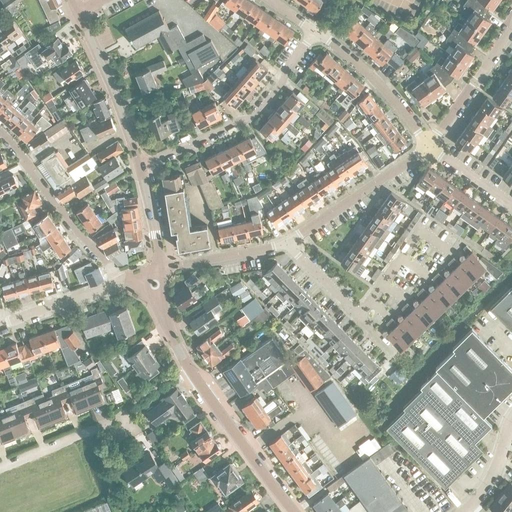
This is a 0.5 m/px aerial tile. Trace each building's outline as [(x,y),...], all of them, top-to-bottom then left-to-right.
[(1,0),(9,9),(20,0),(1,0)] [(39,0),(50,22),(59,18),(54,7),(62,3),(60,0),(39,0)] [(225,0),(224,2),(235,9),(240,0),(225,0)] [(242,20),(245,16),(254,3),(249,0),(240,0),(235,9),(240,13),(238,17),(242,20)] [(322,0),(307,0),(305,4),(315,11),(322,0)] [(489,13),(470,0),(466,0),(463,6),(463,9),(471,14),(466,20),(484,33),(488,27),(487,26),(490,21),(485,18),(489,13)] [(470,0),(489,13),(484,9),(488,5),(493,8),(496,3),(497,4),(500,0),(470,0)] [(213,3),(203,17),(209,21),(218,7),(213,3)] [(264,10),(254,3),(245,16),(255,23),(264,10)] [(192,73),(182,79),(186,87),(203,81),(196,67),(219,54),(210,39),(207,41),(203,33),(186,42),(176,23),(169,27),(159,10),(126,28),(135,46),(157,34),(168,52),(178,47),(192,73)] [(262,35),(265,30),(274,17),(264,10),(255,23),(261,27),(257,32),(262,35)] [(370,22),(375,16),(371,13),(368,16),(368,15),(366,18),(370,22)] [(379,19),(375,16),(370,22),(374,25),(379,19)] [(275,37),(284,24),(274,17),(265,30),(275,37)] [(11,18),(3,24),(14,39),(22,33),(11,18)] [(345,31),(354,40),(365,27),(355,19),(345,31)] [(222,20),(217,26),(221,29),(225,23),(222,20)] [(458,22),(451,32),(471,47),(467,43),(470,39),(475,42),(479,37),(480,38),(484,33),(466,20),(462,26),(458,22)] [(54,29),(61,26),(58,21),(51,24),(54,29)] [(225,23),(221,29),(229,37),(234,31),(225,23)] [(363,48),(374,35),(369,31),(372,26),(368,23),(365,28),(365,27),(354,40),(363,48)] [(14,39),(3,24),(0,26),(0,37),(8,49),(6,45),(14,39)] [(294,31),(284,24),(275,37),(285,44),(294,31)] [(394,32),(389,29),(385,34),(389,38),(394,32)] [(453,48),(449,54),(467,66),(471,61),(469,60),(473,55),(468,51),(471,47),(451,32),(446,39),(445,40),(445,41),(446,42),(446,43),(453,48)] [(363,48),(373,55),(383,43),(374,35),(363,48)] [(0,54),(0,55),(8,49),(0,37),(0,54)] [(52,65),(57,62),(72,51),(67,43),(65,44),(62,41),(61,42),(58,37),(45,47),(46,47),(43,49),(39,43),(24,52),(35,68),(47,59),(48,59),(52,65)] [(387,39),(383,43),(373,55),(382,64),(396,47),(387,39)] [(255,50),(247,43),(243,48),(251,55),(255,50)] [(262,53),(267,48),(263,44),(259,50),(262,53)] [(271,51),(267,48),(262,53),(266,56),(271,51)] [(234,56),(239,61),(242,57),(238,52),(234,56)] [(316,65),(326,73),(336,61),(326,52),(323,56),(320,53),(309,66),(313,69),(316,65)] [(392,65),(399,57),(394,53),(388,61),(392,65)] [(463,72),(467,66),(449,54),(445,60),(440,56),(434,66),(448,80),(453,73),(458,76),(461,71),(463,72)] [(235,64),(239,61),(234,56),(230,59),(235,64)] [(403,61),(399,57),(392,65),(396,68),(403,61)] [(152,74),(166,68),(162,59),(142,68),(143,71),(136,74),(143,91),(156,85),(152,74)] [(256,59),(247,68),(260,79),(268,70),(256,59)] [(12,63),(16,69),(21,66),(16,60),(12,63)] [(69,82),(84,72),(76,60),(62,69),(61,67),(53,72),(60,81),(66,77),(69,82)] [(345,69),(336,61),(326,73),(335,81),(345,69)] [(25,72),(21,66),(16,69),(21,76),(25,72)] [(429,76),(423,80),(436,98),(442,93),(441,92),(445,89),(442,84),(448,80),(434,66),(426,71),(429,76)] [(239,78),(252,88),(260,79),(247,68),(239,78)] [(340,93),(344,89),(354,77),(345,69),(335,81),(340,86),(337,90),(340,93)] [(207,79),(211,82),(218,75),(214,71),(206,78),(207,79)] [(225,75),(220,71),(217,74),(222,79),(225,75)] [(346,106),(353,97),(364,85),(354,77),(344,89),(348,93),(341,102),(346,106)] [(511,81),(506,77),(499,86),(511,95),(511,81)] [(239,78),(231,87),(243,97),(252,88),(239,78)] [(64,99),(67,103),(90,88),(84,79),(69,89),(72,94),(64,99)] [(214,87),(211,82),(207,79),(203,81),(202,81),(205,88),(208,92),(214,87)] [(430,102),(436,98),(423,80),(417,84),(414,80),(405,87),(416,103),(421,99),(424,104),(429,100),(430,102)] [(205,88),(202,81),(193,85),(195,91),(205,88)] [(243,97),(231,87),(226,82),(221,87),(227,92),(223,96),(235,107),(243,97)] [(307,94),(311,90),(305,85),(302,89),(307,94)] [(492,96),(507,107),(511,99),(511,95),(499,86),(492,96)] [(38,96),(33,88),(30,91),(36,99),(38,96)] [(90,88),(67,103),(69,107),(78,101),(81,106),(96,96),(90,88)] [(0,95),(0,110),(16,91),(13,89),(11,92),(10,92),(5,98),(1,94),(0,95)] [(0,110),(0,117),(4,121),(16,107),(11,103),(21,92),(18,90),(17,92),(16,91),(0,110)] [(293,91),(285,100),(297,111),(300,106),(306,111),(312,116),(319,108),(310,100),(306,104),(304,102),(293,91)] [(47,102),(54,97),(51,92),(43,97),(47,102)] [(316,102),(320,98),(314,93),(311,97),(316,102)] [(368,93),(358,101),(355,105),(362,114),(363,113),(376,103),(368,93)] [(112,113),(106,96),(92,101),(99,118),(112,113)] [(487,97),(481,106),(495,117),(502,107),(487,97)] [(12,127),(32,103),(29,100),(20,110),(16,107),(4,121),(12,127)] [(289,120),(297,111),(285,100),(277,110),(289,120)] [(323,101),(320,105),(320,106),(325,110),(329,106),(323,101)] [(215,102),(203,107),(210,120),(210,122),(222,116),(215,102)] [(12,127),(19,134),(31,120),(27,116),(36,106),(32,103),(12,127)] [(384,113),(376,103),(363,113),(365,117),(364,118),(369,124),(374,120),(384,113)] [(49,107),(53,112),(58,109),(55,104),(49,107)] [(210,120),(203,107),(202,105),(196,107),(197,110),(192,113),(199,127),(210,122),(210,120)] [(481,106),(474,115),(489,125),(495,117),(481,106)] [(315,114),(329,125),(334,119),(320,108),(315,114)] [(335,118),(337,116),(339,114),(333,109),(330,114),(335,118)] [(338,117),(343,121),(350,113),(345,109),(338,117)] [(157,137),(179,130),(179,129),(185,128),(179,110),(167,114),(168,119),(161,122),(159,114),(147,118),(151,131),(155,130),(157,137)] [(277,110),(268,119),(285,134),(289,129),(295,135),(299,130),(288,121),(289,120),(277,110)] [(56,116),(59,121),(64,118),(60,113),(56,116)] [(376,134),(391,122),(384,113),(374,120),(376,124),(372,127),(377,133),(375,134),(376,134)] [(474,115),(468,124),(483,134),(487,137),(493,128),(489,125),(474,115)] [(42,116),(41,117),(35,123),(31,120),(19,134),(27,140),(34,132),(36,134),(51,124),(42,116)] [(84,140),(116,129),(111,116),(97,122),(89,125),(80,128),(84,140)] [(89,125),(97,122),(95,116),(87,119),(89,125)] [(299,116),(296,120),(305,127),(308,124),(299,116)] [(31,140),(37,150),(43,145),(44,146),(71,128),(64,118),(44,132),(44,131),(31,140)] [(346,127),(352,121),(350,118),(343,123),(346,127)] [(272,139),(280,130),(284,134),(280,138),(287,144),(291,139),(285,134),(268,119),(260,129),(266,135),(266,136),(267,137),(267,136),(272,139)] [(355,125),(352,121),(346,127),(349,130),(355,125)] [(376,134),(383,144),(399,132),(391,122),(376,134)] [(335,123),(330,128),(334,131),(339,126),(335,123)] [(468,124),(462,132),(476,143),(483,134),(468,124)] [(334,131),(330,128),(326,133),(329,136),(334,131)] [(358,140),(358,139),(364,134),(360,131),(354,136),(358,140)] [(406,141),(399,132),(383,144),(391,153),(406,141)] [(462,132),(454,143),(469,153),(476,143),(462,132)] [(250,137),(238,142),(245,156),(257,151),(250,137)] [(322,137),(317,142),(321,145),(326,140),(322,137)] [(118,140),(93,156),(99,165),(124,149),(118,140)] [(238,142),(227,148),(234,162),(240,159),(247,171),(251,169),(245,156),(238,142)] [(313,147),(317,150),(317,149),(320,153),(324,150),(321,145),(317,142),(313,147)] [(369,154),(376,149),(373,145),(366,150),(369,154)] [(348,151),(362,172),(365,170),(363,167),(368,164),(356,146),(348,151)] [(227,148),(216,153),(223,167),(229,164),(236,177),(241,175),(234,162),(227,148)] [(376,149),(369,154),(371,158),(379,153),(376,149)] [(305,155),(308,159),(313,154),(309,150),(305,155)] [(339,155),(343,161),(352,174),(357,172),(359,175),(362,172),(348,151),(348,152),(347,150),(339,155)] [(54,151),(41,160),(59,184),(72,175),(54,151)] [(489,152),(481,162),(485,165),(493,155),(489,152)] [(212,173),(223,167),(216,153),(205,159),(212,173)] [(348,178),(352,174),(343,161),(340,163),(333,153),(329,157),(331,160),(332,160),(347,183),(350,181),(348,178)] [(308,159),(305,155),(300,160),(304,164),(308,159)] [(123,168),(115,156),(99,166),(107,178),(123,168)] [(264,164),(260,156),(254,158),(258,166),(264,164)] [(331,170),(327,172),(336,185),(341,182),(343,185),(347,183),(332,160),(331,160),(326,163),(331,170)] [(199,183),(208,181),(206,176),(203,169),(202,169),(199,161),(191,164),(191,163),(184,166),(188,176),(194,174),(198,183),(199,183)] [(292,169),(296,173),(300,168),(296,164),(292,169)] [(437,173),(428,167),(418,181),(416,180),(414,184),(425,191),(427,188),(437,173)] [(511,170),(509,168),(502,177),(511,183),(511,170)] [(296,173),(292,169),(287,174),(291,178),(296,173)] [(327,172),(325,174),(322,170),(318,173),(320,177),(331,193),(335,191),(333,188),(336,185),(327,172)] [(162,177),(165,190),(185,186),(183,173),(180,174),(162,177)] [(221,175),(224,183),(230,180),(229,178),(230,178),(227,173),(226,173),(221,175)] [(427,188),(436,194),(446,180),(437,173),(427,188)] [(0,193),(2,193),(4,192),(5,194),(8,195),(13,192),(14,190),(13,188),(19,184),(14,174),(0,181),(0,193)] [(71,183),(62,189),(57,192),(63,202),(78,193),(80,197),(94,187),(96,186),(95,184),(94,183),(92,184),(86,175),(72,184),(71,183)] [(279,180),(282,185),(287,181),(284,176),(279,180)] [(320,177),(313,182),(322,195),(326,192),(328,195),(331,193),(320,177)] [(96,186),(94,187),(96,191),(108,183),(105,178),(95,184),(96,186)] [(317,198),(322,195),(313,182),(309,184),(305,178),(301,181),(316,203),(319,201),(317,198)] [(211,180),(208,181),(199,183),(201,189),(213,185),(211,180)] [(273,184),(276,189),(282,185),(279,180),(273,184)] [(436,194),(445,200),(455,186),(446,180),(436,194)] [(313,205),(316,203),(301,181),(297,184),(300,190),(298,192),(307,205),(311,202),(313,205)] [(252,186),(255,192),(261,188),(258,183),(252,186)] [(213,185),(201,189),(203,194),(216,190),(213,185)] [(106,191),(109,196),(116,191),(113,186),(106,191)] [(190,227),(184,188),(186,187),(185,186),(165,190),(165,192),(171,230),(177,229),(178,235),(176,235),(178,249),(210,243),(207,224),(190,227)] [(445,200),(453,207),(464,192),(455,186),(445,200)] [(269,187),(263,191),(265,195),(272,191),(269,187)] [(34,207),(42,203),(35,190),(23,196),(25,201),(19,204),(27,219),(37,214),(34,207)] [(216,190),(203,194),(205,200),(218,195),(216,190)] [(110,198),(109,196),(106,191),(100,194),(105,201),(110,198)] [(265,195),(263,191),(256,195),(259,199),(265,195)] [(391,191),(385,200),(399,210),(406,202),(391,191)] [(298,192),(290,197),(301,214),(304,211),(302,208),(307,205),(298,192)] [(453,207),(462,213),(473,198),(464,192),(453,207)] [(218,195),(205,200),(207,205),(221,200),(218,195)] [(259,199),(256,195),(254,196),(241,200),(243,206),(249,204),(252,220),(246,222),(249,235),(263,232),(260,218),(258,209),(263,206),(259,199)] [(116,198),(119,219),(139,216),(136,197),(124,199),(124,196),(116,198)] [(291,216),(296,212),(298,215),(301,214),(290,197),(282,202),(291,216)] [(114,205),(110,198),(105,201),(109,208),(114,205)] [(460,217),(468,223),(481,204),(473,198),(462,213),(460,217)] [(221,200),(207,205),(210,210),(223,206),(221,200)] [(236,209),(243,206),(241,200),(234,202),(236,209)] [(399,210),(385,200),(379,209),(393,219),(399,210)] [(275,207),(286,224),(289,221),(287,218),(291,216),(282,202),(275,207)] [(77,212),(84,221),(95,213),(88,203),(77,212)] [(468,223),(477,229),(478,228),(490,211),(481,204),(468,223)] [(433,216),(435,213),(431,209),(432,208),(428,205),(424,210),(428,213),(433,216)] [(275,207),(267,212),(276,226),(281,223),(283,226),(286,224),(275,207)] [(396,222),(393,219),(379,209),(372,218),(387,228),(390,230),(396,222)] [(486,235),(489,231),(499,217),(490,211),(478,228),(486,235)] [(91,231),(102,223),(95,213),(84,221),(91,231)] [(440,216),(435,213),(433,216),(442,223),(446,217),(442,213),(440,216)] [(40,238),(46,233),(56,226),(48,214),(35,224),(39,231),(36,233),(40,238)] [(141,226),(139,216),(119,219),(120,224),(124,224),(125,229),(141,226)] [(497,238),(508,223),(499,217),(489,231),(490,232),(489,236),(494,240),(496,237),(497,238)] [(390,231),(386,229),(387,228),(372,218),(366,226),(384,239),(390,231)] [(15,235),(25,230),(22,222),(0,232),(0,242),(1,243),(4,242),(6,248),(18,243),(15,235)] [(246,222),(232,225),(235,238),(249,235),(246,222)] [(495,242),(504,248),(511,236),(511,226),(508,223),(497,238),(495,242)] [(218,228),(221,241),(235,238),(232,225),(218,228)] [(56,226),(46,233),(50,238),(45,241),(49,247),(54,243),(54,244),(64,237),(56,226)] [(121,240),(124,240),(142,237),(141,226),(125,229),(126,237),(121,238),(121,240)] [(384,239),(366,226),(360,235),(374,246),(378,248),(384,239)] [(102,247),(119,237),(114,228),(95,239),(102,247)] [(360,235),(354,244),(368,254),(374,246),(360,235)] [(62,255),(72,248),(64,237),(54,244),(62,255)] [(121,241),(116,241),(118,245),(121,244),(121,243),(125,243),(126,251),(144,248),(142,237),(124,240),(121,240),(121,241)] [(111,257),(118,253),(122,251),(118,245),(116,241),(103,249),(110,258),(111,257)] [(40,253),(41,253),(45,250),(40,243),(36,246),(40,253)] [(368,254),(354,244),(347,254),(361,263),(368,254)] [(401,349),(485,267),(487,265),(472,251),(466,245),(463,248),(469,254),(466,257),(464,255),(463,254),(462,254),(461,254),(461,255),(460,255),(460,256),(460,257),(460,258),(463,261),(459,264),(453,258),(447,263),(453,269),(451,272),(449,270),(448,270),(448,269),(447,269),(446,269),(445,270),(444,271),(444,272),(445,273),(447,276),(444,279),(438,272),(432,278),(438,284),(435,287),(433,285),(432,284),(431,284),(430,285),(429,286),(429,287),(429,288),(430,289),(431,291),(428,293),(423,288),(417,293),(422,299),(420,302),(418,300),(417,300),(417,299),(416,299),(415,299),(415,300),(414,300),(414,301),(413,302),(414,303),(414,304),(416,306),(413,309),(407,303),(401,308),(407,314),(404,317),(402,315),(401,315),(400,315),(399,315),(398,316),(398,317),(398,318),(399,319),(400,321),(397,324),(392,318),(386,323),(391,330),(389,332),(387,330),(386,330),(385,330),(384,330),(383,330),(383,331),(383,332),(383,333),(383,334),(386,336),(401,349)] [(128,263),(118,253),(111,257),(120,266),(128,263)] [(8,258),(9,264),(17,262),(22,260),(20,254),(8,258)] [(347,254),(341,262),(358,274),(365,266),(361,263),(347,254)] [(56,270),(57,269),(61,264),(62,264),(58,259),(52,265),(56,270)] [(262,275),(270,283),(283,270),(275,262),(262,275)] [(87,277),(91,285),(105,278),(100,267),(77,277),(79,281),(87,277)] [(38,274),(43,288),(43,289),(55,286),(50,270),(38,274)] [(204,279),(213,277),(212,270),(203,272),(204,279)] [(270,283),(278,290),(290,278),(283,270),(270,283)] [(14,280),(16,288),(18,296),(31,292),(26,277),(24,272),(19,273),(20,279),(14,280)] [(188,285),(188,286),(199,279),(193,272),(184,281),(187,285),(188,285)] [(43,289),(43,288),(38,274),(26,277),(31,292),(43,289)] [(285,298),(298,285),(290,278),(278,290),(275,293),(282,301),(285,298)] [(18,296),(16,288),(14,280),(2,284),(6,299),(18,296)] [(229,288),(234,297),(246,290),(241,281),(229,288)] [(191,290),(188,286),(188,285),(187,285),(173,295),(182,307),(201,293),(197,287),(191,290)] [(305,293),(298,285),(285,298),(293,306),(305,293)] [(511,330),(511,289),(510,288),(490,308),(511,330)] [(293,306),(300,313),(313,301),(305,293),(293,306)] [(197,317),(190,321),(198,332),(219,317),(216,312),(223,307),(215,295),(203,303),(205,306),(195,313),(197,317)] [(263,310),(254,298),(241,308),(245,313),(236,321),(241,327),(257,314),(263,310)] [(305,324),(320,309),(313,301),(300,313),(297,316),(305,324)] [(118,337),(135,331),(127,306),(115,310),(114,307),(80,319),(86,337),(115,327),(118,337)] [(328,316),(320,309),(305,324),(312,332),(315,329),(328,316)] [(263,310),(257,314),(264,322),(268,318),(263,310)] [(336,324),(328,316),(315,329),(323,336),(336,324)] [(323,336),(330,344),(343,332),(336,324),(323,336)] [(54,328),(42,333),(48,349),(60,344),(68,364),(81,359),(74,350),(77,348),(76,346),(81,342),(73,331),(71,332),(66,325),(55,330),(54,328)] [(198,356),(201,359),(215,347),(211,342),(215,339),(214,338),(222,332),(220,329),(214,333),(196,347),(198,350),(196,351),(198,356)] [(472,329),(453,348),(454,349),(477,371),(495,353),(472,329)] [(351,339),(343,332),(330,344),(338,352),(351,339)] [(35,354),(48,349),(42,333),(29,338),(31,342),(24,344),(30,359),(37,357),(35,354)] [(229,385),(231,388),(232,389),(235,388),(239,393),(265,375),(288,359),(271,336),(223,371),(227,376),(224,379),(229,385)] [(338,352),(345,359),(358,347),(351,339),(338,352)] [(128,352),(128,354),(128,357),(129,361),(130,363),(129,363),(130,364),(132,362),(135,367),(152,355),(145,345),(142,340),(133,346),(129,349),(128,350),(129,350),(128,352)] [(16,342),(3,347),(10,363),(22,358),(26,367),(32,364),(30,359),(24,344),(27,352),(21,354),(16,342)] [(220,353),(215,347),(201,359),(203,362),(206,364),(208,363),(211,366),(235,347),(232,343),(220,353)] [(0,367),(3,366),(6,374),(13,372),(10,363),(3,347),(0,348),(0,367)] [(366,355),(358,347),(345,359),(353,367),(366,355)] [(269,382),(273,387),(294,372),(295,375),(296,376),(296,378),(296,379),(301,378),(310,390),(331,375),(304,349),(302,351),(301,350),(289,360),(288,359),(265,375),(268,380),(269,382)] [(436,368),(437,369),(483,416),(511,386),(511,370),(495,353),(477,371),(454,349),(436,368)] [(152,355),(135,367),(139,372),(137,373),(137,374),(137,373),(138,374),(142,376),(142,377),(145,378),(147,378),(149,379),(150,379),(150,378),(159,372),(156,367),(159,364),(152,355)] [(366,355),(353,367),(362,376),(366,373),(370,377),(372,376),(376,381),(385,372),(380,368),(379,369),(366,355)] [(91,356),(90,356),(85,360),(90,367),(95,363),(91,356)] [(84,359),(75,362),(77,369),(88,365),(84,359)] [(89,375),(80,378),(82,384),(90,404),(94,402),(96,401),(97,402),(103,398),(102,395),(98,386),(104,384),(98,371),(97,366),(92,368),(93,373),(89,375)] [(491,424),(483,416),(437,369),(420,386),(422,388),(403,407),(405,409),(386,427),(445,486),(482,449),(474,441),(491,424)] [(16,376),(18,382),(27,379),(24,373),(16,376)] [(126,392),(131,388),(122,376),(117,380),(126,392)] [(265,377),(255,384),(259,390),(269,382),(268,380),(265,377)] [(71,382),(61,386),(64,391),(66,398),(72,396),(76,406),(77,409),(84,407),(84,406),(86,405),(90,404),(82,384),(80,378),(71,382)] [(334,381),(314,396),(337,427),(355,411),(334,381)] [(43,393),(53,418),(57,417),(59,416),(60,417),(66,413),(64,410),(61,401),(66,398),(61,386),(52,389),(53,396),(45,398),(43,393)] [(180,419),(192,410),(185,401),(186,400),(181,393),(180,393),(177,388),(165,397),(166,399),(153,408),(152,406),(147,409),(149,411),(147,412),(156,424),(174,411),(180,419)] [(43,393),(24,401),(29,413),(35,411),(39,420),(39,424),(47,422),(47,420),(49,420),(53,418),(43,393)] [(242,406),(249,417),(262,408),(254,398),(242,406)] [(24,415),(29,413),(24,401),(15,404),(15,410),(8,414),(16,433),(20,432),(22,430),(23,432),(29,428),(27,425),(24,415)] [(266,414),(262,408),(249,417),(257,428),(281,410),(277,405),(266,414)] [(0,416),(0,431),(1,435),(2,439),(10,437),(9,435),(12,435),(16,433),(8,414),(0,417),(0,416)] [(190,441),(197,450),(213,439),(200,421),(190,428),(189,429),(190,431),(189,432),(193,439),(190,441)] [(268,444),(275,454),(291,442),(283,432),(268,444)] [(275,454),(282,463),(295,454),(290,448),(304,438),(301,434),(296,438),(296,439),(291,442),(275,454)] [(220,449),(213,439),(197,450),(199,453),(205,460),(220,449)] [(390,441),(342,476),(369,511),(409,511),(374,465),(396,449),(390,441)] [(306,452),(312,448),(309,444),(303,448),(306,452)] [(186,450),(179,454),(183,460),(189,455),(186,450)] [(140,461),(122,472),(132,486),(149,475),(148,474),(152,471),(158,481),(164,477),(171,488),(174,486),(179,483),(172,472),(165,461),(158,465),(150,452),(142,457),(144,460),(141,462),(140,461)] [(282,463),(289,473),(305,462),(305,461),(302,464),(298,458),(299,457),(297,453),(295,455),(295,454),(282,463)] [(313,462),(319,458),(316,454),(310,458),(313,462)] [(312,471),(305,462),(289,473),(296,483),(312,471)] [(225,492),(230,488),(241,480),(229,463),(216,472),(215,470),(211,473),(212,474),(210,476),(216,484),(218,482),(225,492)] [(323,463),(312,471),(296,483),(304,493),(315,485),(318,489),(322,486),(319,482),(315,485),(311,479),(321,472),(321,471),(326,467),(323,463)] [(184,478),(176,466),(171,469),(180,481),(184,478)] [(194,472),(194,473),(199,482),(208,476),(202,466),(194,472)] [(341,476),(338,479),(326,487),(330,492),(345,481),(341,476)] [(511,484),(511,483),(501,496),(511,504),(511,484)] [(228,506),(232,511),(248,511),(247,509),(258,501),(250,490),(228,506)] [(312,504),(318,511),(322,511),(334,503),(327,493),(312,504)] [(495,511),(510,511),(511,510),(511,504),(501,496),(491,508),(495,511)] [(322,511),(340,511),(338,508),(345,503),(344,502),(345,501),(343,498),(342,499),(341,498),(334,503),(322,511)] [(111,511),(107,501),(81,511),(111,511)] [(354,511),(362,506),(358,502),(344,511),(354,511)] [(180,511),(187,509),(183,503),(175,508),(177,511),(180,511)]
